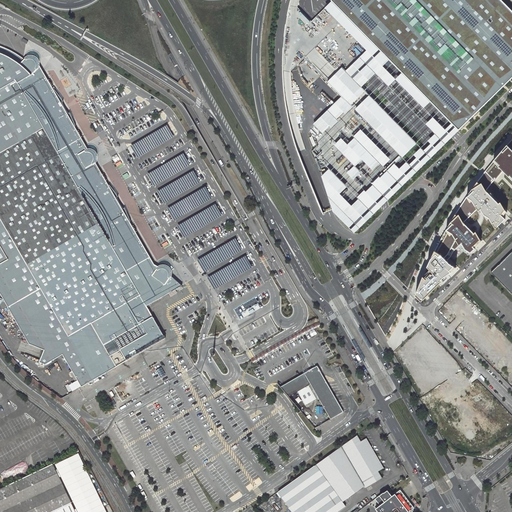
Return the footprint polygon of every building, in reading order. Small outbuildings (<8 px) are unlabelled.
[(452,138),(458,131),(330,0),(290,0),(288,10),(286,24),(284,40),(283,56),(282,73),(283,86),(285,101),(288,117),(291,131),(297,151),(322,213),(328,211),(332,210),(355,233),(381,207),(387,201),(443,146),(444,145),(452,138)] [(511,78),(511,11),(501,0),(330,0),(458,131),(460,130),(469,121),(472,118),(479,111),(496,95),(497,94),(503,88),(505,85),(510,81),(511,80),(511,78)] [(154,265),(95,162),(93,164),(85,151),(88,150),(40,65),(39,67),(38,69),(26,58),(25,59),(20,55),(12,50),(8,48),(1,45),(0,44),(0,287),(1,288),(0,290),(0,292),(6,296),(4,300),(28,343),(44,349),(38,361),(44,364),(62,354),(77,380),(68,385),(71,392),(164,338),(146,306),(182,286),(170,275),(169,278),(156,269),(158,267),(154,265)] [(488,173),(498,185),(503,179),(507,176),(509,178),(511,181),(511,139),(511,140),(494,166),(488,173)] [(192,170),(156,192),(163,204),(199,182),(192,170)] [(480,183),(491,194),(498,185),(488,173),(480,183)] [(480,183),(467,198),(477,212),(498,232),(511,218),(511,213),(491,194),(480,183)] [(174,221),(212,198),(204,186),(167,209),(174,221)] [(467,198),(456,215),(468,225),(477,212),(467,198)] [(221,216),(214,204),(176,226),(183,238),(221,216)] [(448,232),(460,247),(472,256),(485,244),(468,225),(456,215),(448,232)] [(460,247),(448,232),(436,254),(449,261),(460,247)] [(198,260),(205,272),(241,250),(234,238),(198,260)] [(511,251),(511,250),(509,253),(510,255),(492,273),(511,293),(511,251)] [(449,261),(436,254),(417,296),(425,304),(459,269),(449,261)] [(251,267),(244,255),(208,276),(215,289),(251,267)] [(408,350),(422,336),(417,330),(402,344),(408,350)] [(311,384),(331,419),(344,412),(317,366),(280,387),(288,397),(311,384)] [(357,435),(278,492),(292,511),(337,511),(345,506),(343,502),(364,486),(381,476),(378,471),(383,468),(366,438),(360,441),(357,435)] [(0,488),(0,511),(76,511),(53,463),(0,488)] [(383,492),(374,498),(379,505),(375,508),(377,511),(408,511),(414,508),(400,490),(391,496),(387,490),(383,493),(383,492)]
